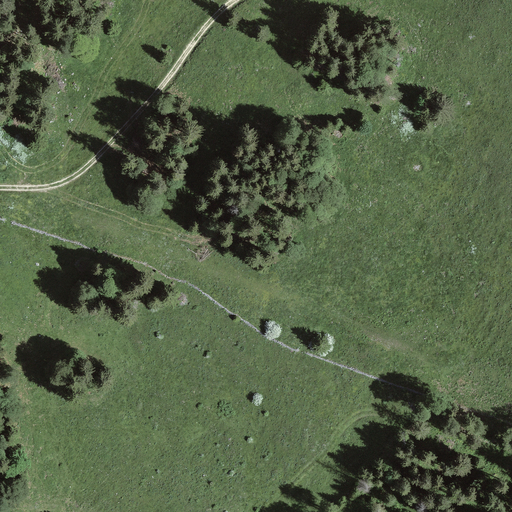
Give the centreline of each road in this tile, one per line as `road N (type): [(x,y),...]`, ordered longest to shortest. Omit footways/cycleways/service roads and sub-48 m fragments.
road 1 (track): [(236,0),(74,177),(0,185)]
road 2 (track): [(397,415),(355,412),(257,511)]
